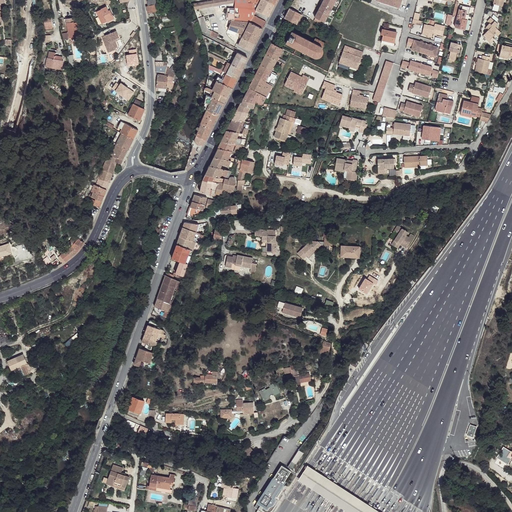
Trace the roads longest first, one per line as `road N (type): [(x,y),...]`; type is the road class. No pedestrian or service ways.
road 1 (residential): [(110,407),(154,428),(215,439),(242,440),(304,419),(449,476),(490,482)]
road 2 (motorway): [(511,171),(403,384),(323,511)]
road 3 (motorway): [(402,511),(511,225)]
road 4 (unknown): [(476,144),(457,169),(376,198),(278,179),(277,151)]
road 5 (primary): [(110,407),(191,180)]
road 6 (tertiary): [(139,0),(150,118),(133,153),(135,170)]
road 7 (unknown): [(307,420),(329,390),(340,294),(352,275)]
road 8 (residential): [(97,444),(191,471),(206,487),(199,511)]
road 9 (primary): [(255,56),(191,180)]
road 10 (primary): [(58,274),(89,250),(117,185),(135,170)]
